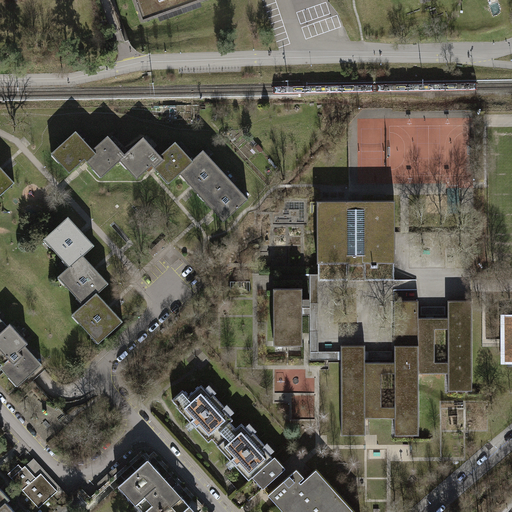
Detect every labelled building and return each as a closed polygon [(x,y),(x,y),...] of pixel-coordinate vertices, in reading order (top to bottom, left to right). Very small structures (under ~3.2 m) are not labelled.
[(133,0),(142,23),(206,0),(133,0)] [(120,161),(119,160),(125,154),(108,135),(93,149),(76,131),(51,153),(69,173),(84,159),(101,178),(120,161)] [(125,154),(119,160),(120,161),(137,179),(152,165),(169,184),(180,174),(179,173),(193,160),(192,160),(175,141),(160,155),(143,137),(125,154)] [(192,160),(193,160),(179,173),(180,174),(205,200),(229,178),(203,150),(192,160)] [(0,196),(15,183),(0,166),(0,196)] [(248,199),(229,178),(205,200),(224,221),(248,199)] [(317,201),(317,263),(348,263),(348,280),(365,280),(365,263),(396,263),(395,200),(317,201)] [(69,266),(69,267),(83,255),(95,245),(68,216),(44,239),(69,266)] [(163,238),(148,252),(152,256),(167,243),(163,238)] [(83,304),(84,305),(97,293),(98,293),(109,283),(83,255),(69,267),(69,266),(58,277),(83,304)] [(319,275),(310,275),(310,307),(303,307),(303,315),(310,315),(310,360),(341,360),(341,351),(319,351),(319,275)] [(303,288),(273,288),(274,346),(303,345),(303,315),(303,307),(303,305),(310,305),(310,299),(303,299),(303,288)] [(98,293),(97,293),(84,305),(83,304),(72,314),(98,343),(123,321),(98,293)] [(373,362),(341,362),(341,435),(366,435),(366,418),(395,418),(395,435),(419,435),(419,373),(419,318),(419,300),(395,300),(395,362),(380,362),(380,360),(380,359),(373,359),(373,360),(373,362)] [(448,373),(448,391),(472,391),(472,300),(448,300),(448,317),(434,317),(434,315),(434,314),(426,314),(426,315),(426,318),(419,318),(419,373),(448,373)] [(446,306),(421,306),(421,315),(426,315),(426,314),(434,314),(434,315),(446,315),(446,306)] [(511,313),(501,314),(501,364),(511,363),(511,313)] [(7,326),(8,326),(0,333),(0,362),(2,365),(0,366),(0,367),(17,386),(42,364),(25,345),(28,343),(10,323),(7,326)] [(392,351),(365,351),(365,360),(373,360),(373,359),(380,359),(380,360),(392,359),(392,351)] [(212,438),(218,445),(226,437),(220,431),(230,422),(233,419),(223,409),(225,407),(213,394),(211,395),(201,385),(189,396),(183,390),(172,400),(178,406),(177,407),(191,422),(192,421),(196,425),(195,426),(209,442),(212,438)] [(249,480),(252,477),(273,458),(264,447),(265,446),(253,432),(251,434),(242,423),(236,429),(230,422),(220,431),(226,437),(218,445),(217,445),(231,461),(232,460),(236,464),(235,465),(249,480)] [(275,456),(273,458),(252,477),(263,488),(286,468),(275,456)] [(41,473),(58,491),(62,496),(66,493),(34,458),(25,466),(36,477),(41,473)] [(119,485),(136,503),(146,495),(151,500),(156,496),(154,494),(159,490),(164,495),(172,487),(147,460),(119,485)] [(36,477),(25,466),(22,468),(19,464),(8,474),(39,508),(58,491),(41,473),(36,477)] [(356,511),(316,468),(300,483),(299,481),(304,477),(297,468),(268,494),(277,504),(268,511),(356,511)] [(0,506),(6,501),(6,502),(10,498),(0,487),(0,506)] [(194,511),(172,487),(164,495),(159,490),(154,494),(156,496),(151,500),(146,495),(136,503),(143,511),(194,511)] [(0,511),(15,511),(6,502),(6,501),(0,506),(0,511)]
